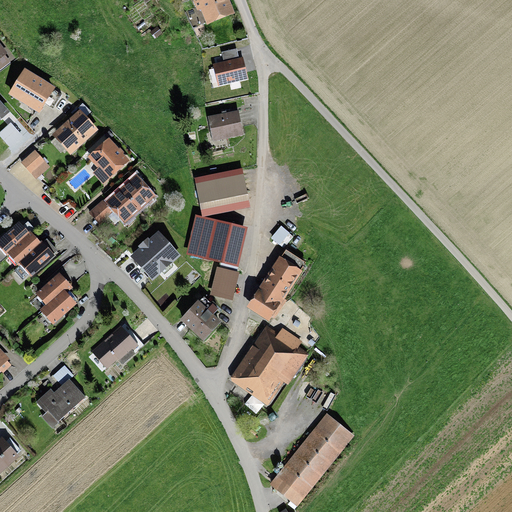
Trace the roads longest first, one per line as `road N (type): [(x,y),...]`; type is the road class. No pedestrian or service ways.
road 1 (residential): [(261,511),(209,387),(102,262)]
road 2 (residential): [(102,262),(86,320),(0,399)]
